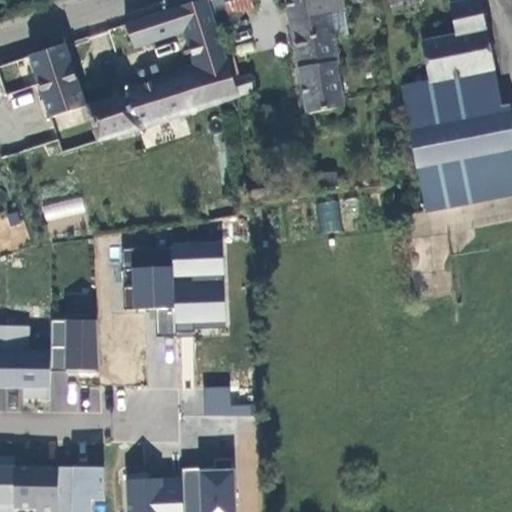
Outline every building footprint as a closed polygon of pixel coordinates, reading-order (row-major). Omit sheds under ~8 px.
[(197,70),(124,92),(125,95),(88,108),(99,142),(216,105),(236,98),(240,97),(234,79),(207,0),(200,0),(125,25),(134,49),(184,32),(197,70)] [(254,8),(252,0),(225,0),(230,15),(254,8)] [(345,15),(341,0),(287,0),(308,114),(343,107),(332,41),(328,18),(345,15)] [(431,83),(494,70),(479,0),(477,0),(449,6),(456,37),(423,44),(431,83)] [(345,15),(328,18),(332,41),(349,38),(345,15)] [(86,108),(65,44),(30,56),(51,119),(86,108)] [(494,70),(431,83),(402,89),(428,212),(511,194),(511,126),(509,114),(503,115),(494,70)] [(254,92),(248,74),(234,79),(240,97),(254,92)] [(236,98),(216,105),(221,115),(237,111),(236,98)] [(42,206),(46,222),(86,213),(82,196),(42,206)] [(319,232),(339,231),(337,200),(317,201),(319,232)] [(132,246),(132,308),(172,307),(172,326),(225,326),(225,245),(132,246)] [(99,373),(97,316),(73,315),(73,322),(52,321),(51,354),(51,373),(99,373)] [(47,398),(50,398),(51,373),(51,354),(28,353),(29,327),(6,327),(6,387),(24,387),(24,396),(23,396),(23,397),(27,397),(27,396),(47,397),(47,398)] [(252,416),(253,404),(229,404),(229,388),(204,387),(203,414),(252,416)] [(0,511),(14,511),(15,508),(15,467),(15,457),(0,457),(0,511)] [(58,511),(59,468),(15,467),(15,508),(37,508),(37,511),(58,511)] [(182,476),(126,476),(126,511),(235,511),(236,467),(182,468),(182,476)] [(91,511),(92,500),(105,501),(104,468),(59,468),(58,511),(91,511)]
